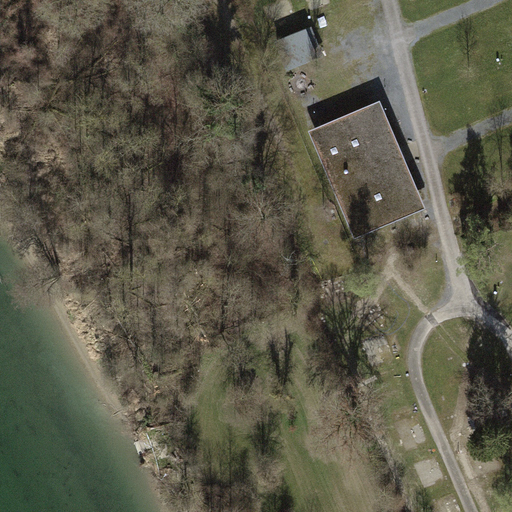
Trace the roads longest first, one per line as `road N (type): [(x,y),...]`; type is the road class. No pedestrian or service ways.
road 1 (track): [(217,0),(303,196),(317,249)]
road 2 (track): [(234,319),(327,511)]
